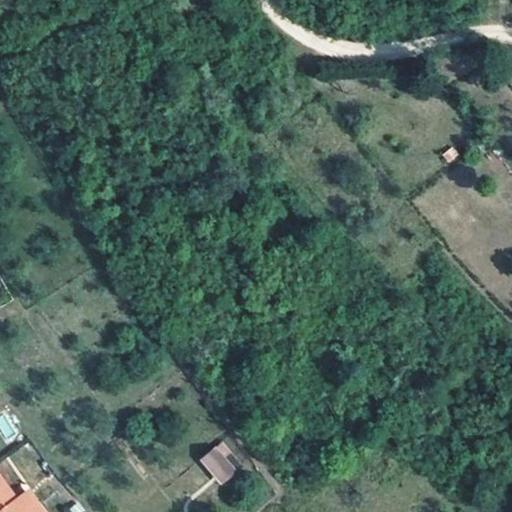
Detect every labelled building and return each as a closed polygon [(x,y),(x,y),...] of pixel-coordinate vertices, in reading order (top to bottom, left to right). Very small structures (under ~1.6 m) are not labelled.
[(398,370),(381,353),(374,361),(389,378),(398,370)] [(0,429),(8,441),(19,434),(5,415),(0,418),(0,429)] [(235,474),(216,452),(204,461),(225,484),(235,474)] [(0,511),(19,511),(15,506),(0,484),(0,511)] [(19,511),(38,511),(28,497),(15,506),(19,511)]
